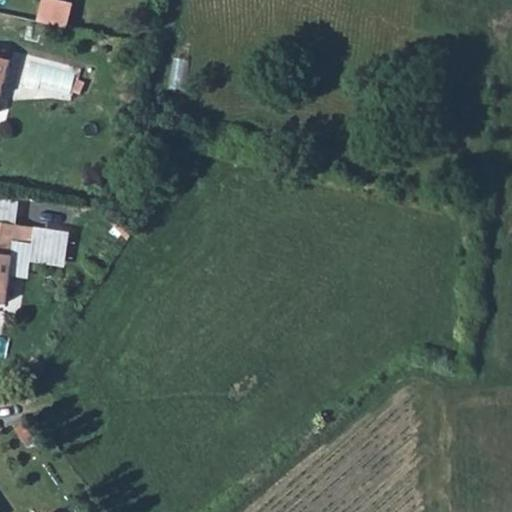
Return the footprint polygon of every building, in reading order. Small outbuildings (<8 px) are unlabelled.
[(42,0),(38,24),(69,29),(73,6),(42,0)] [(0,97),(9,62),(0,59),(0,97)] [(78,79),(75,93),(82,95),(85,81),(78,79)] [(136,237),(113,212),(108,217),(130,242),(136,237)] [(0,303),(6,304),(9,274),(14,242),(34,245),(37,228),(0,222),(0,303)] [(72,233),(37,228),(34,245),(14,242),(9,274),(28,277),(31,261),(66,267),(72,233)]
